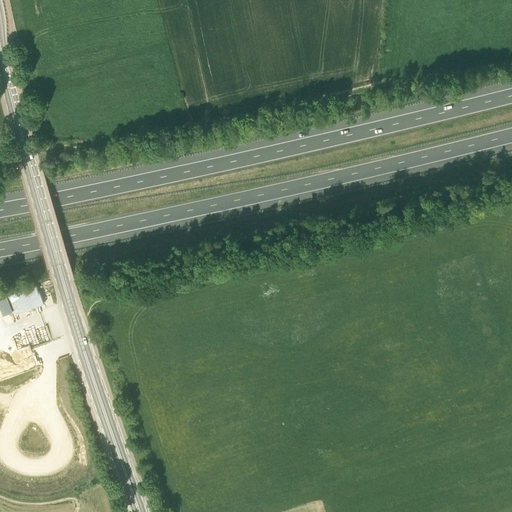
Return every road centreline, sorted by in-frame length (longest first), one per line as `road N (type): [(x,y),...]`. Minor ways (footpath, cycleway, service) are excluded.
road 1 (motorway): [(511,94),(0,209)]
road 2 (motorway): [(0,249),(511,136)]
road 3 (tertiary): [(139,511),(75,325),(0,52)]
